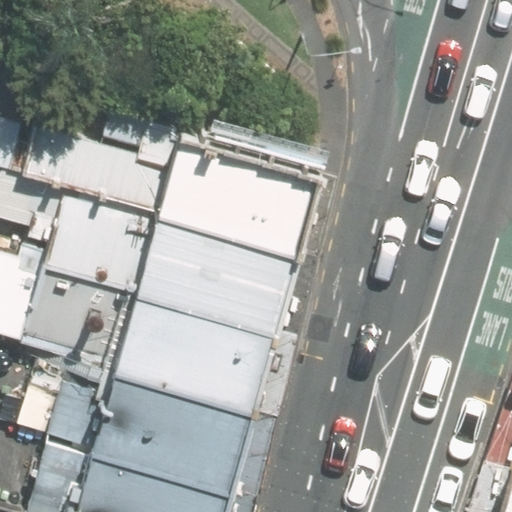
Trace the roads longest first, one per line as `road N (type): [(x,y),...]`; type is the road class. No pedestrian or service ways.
road 1 (primary): [(497,0),(394,379)]
road 2 (primary): [(394,379),(367,0)]
road 3 (primary): [(511,196),(394,379)]
road 4 (primary): [(394,379),(360,511)]
